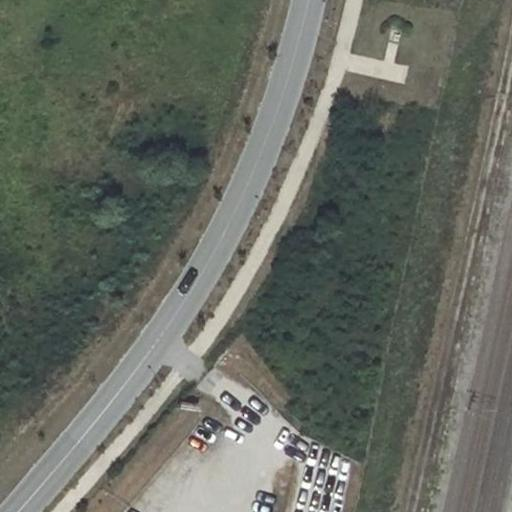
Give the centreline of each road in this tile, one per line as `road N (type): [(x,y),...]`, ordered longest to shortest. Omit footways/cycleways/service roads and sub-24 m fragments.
road 1 (unclassified): [(19,511),(128,382),(204,270),(269,130),(307,0)]
road 2 (track): [(511,51),(412,511)]
